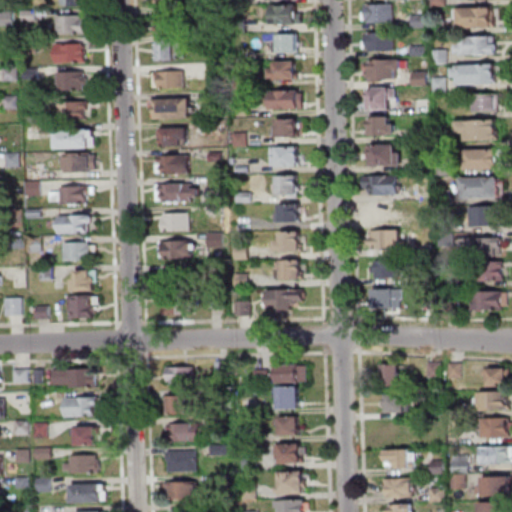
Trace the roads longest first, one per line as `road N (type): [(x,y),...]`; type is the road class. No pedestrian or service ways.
road 1 (residential): [(139,511),(120,0)]
road 2 (residential): [(511,341),(370,335),(0,344)]
road 3 (residential): [(348,511),(333,0)]
